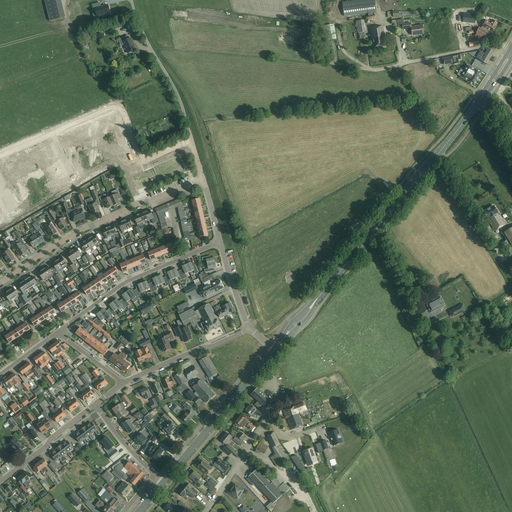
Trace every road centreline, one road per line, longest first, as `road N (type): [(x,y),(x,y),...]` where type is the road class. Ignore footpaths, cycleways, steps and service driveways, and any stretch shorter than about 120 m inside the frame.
road 1 (primary): [(318,296),(479,99)]
road 2 (residential): [(0,283),(78,231),(203,178)]
road 3 (residential): [(220,241),(123,283),(58,331)]
road 4 (residential): [(52,129),(119,103),(149,159),(191,139)]
road 5 (tertiary): [(204,511),(270,411),(274,385),(263,363)]
road 6 (primary): [(164,482),(263,363)]
road 7 (unclassified): [(191,139),(131,0)]
road 8 (residential): [(123,382),(249,329)]
road 9 (residential): [(0,480),(95,404)]
road 10 (track): [(338,24),(341,47),(368,67),(305,58)]
